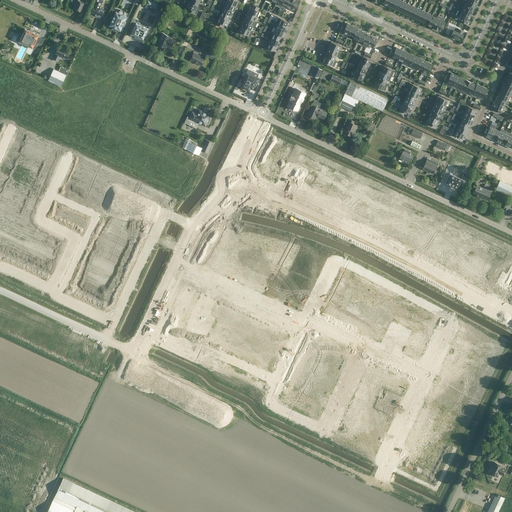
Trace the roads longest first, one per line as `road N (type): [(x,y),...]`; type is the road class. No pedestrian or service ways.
road 1 (unclassified): [(511,233),(261,115)]
road 2 (unclassified): [(261,115),(15,0)]
road 3 (residential): [(241,185),(479,297)]
road 4 (residential): [(306,320),(269,404),(324,431),(366,348)]
road 5 (residential): [(452,318),(334,259),(306,320)]
road 6 (residential): [(50,288),(75,236),(37,218),(77,133)]
road 7 (tertiary): [(448,511),(511,375)]
road 8 (residential): [(77,133),(177,180),(164,212)]
road 9 (residential): [(173,265),(306,320)]
road 10 (residential): [(105,338),(133,352),(173,265)]
road 11 (residential): [(112,321),(164,212)]
